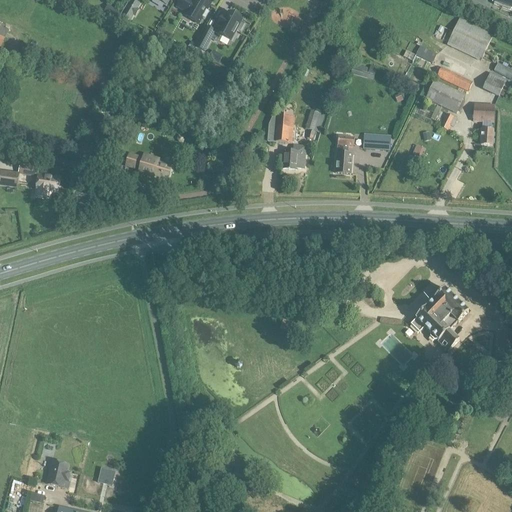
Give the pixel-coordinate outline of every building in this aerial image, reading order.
[(130,0),(124,11),(121,17),(130,22),(134,15),(136,16),(137,16),(139,12),(137,10),(141,4),(134,0),(130,0)] [(209,13),(206,12),(211,5),(203,0),(194,0),(192,3),(189,1),(190,0),(189,0),(181,0),(177,8),(186,14),(185,17),(199,25),(203,18),(205,19),(209,13)] [(491,0),(491,2),(495,3),(494,5),(502,8),(505,0),(491,0)] [(511,0),(505,0),(502,8),(502,9),(502,8),(510,11),(511,9),(511,0)] [(108,6),(105,12),(119,20),(121,17),(124,11),(121,10),(119,13),(108,6)] [(244,25),(241,23),(243,21),(229,13),(225,19),(223,18),(218,27),(221,28),(217,34),(207,28),(196,49),(204,53),(211,40),(217,43),(220,36),(231,42),(238,30),(240,32),(244,25)] [(447,46),(481,62),(494,35),(460,19),(447,46)] [(0,47),(1,48),(9,32),(0,27),(0,47)] [(165,32),(161,29),(156,37),(161,39),(165,32)] [(192,42),(188,48),(193,51),(197,45),(192,42)] [(420,47),(418,51),(416,56),(433,64),(437,55),(420,47)] [(223,57),(213,51),(209,59),(219,65),(223,57)] [(416,56),(406,51),(403,58),(413,62),(416,56)] [(511,72),(498,65),(495,72),(511,81),(511,72)] [(371,66),(370,70),(353,66),(351,75),(373,82),(378,68),(371,66)] [(437,78),(468,93),(473,83),(442,68),(437,78)] [(503,89),(506,82),(491,75),(483,91),(488,93),(493,84),(503,89)] [(223,76),(211,78),(213,86),(225,84),(223,76)] [(425,100),(456,115),(465,96),(434,81),(425,100)] [(397,103),(404,100),(402,94),(394,97),(397,103)] [(495,105),(474,104),(473,123),(482,124),(492,124),(494,125),(495,105)] [(437,107),(431,120),(434,122),(441,109),(437,107)] [(320,115),(319,115),(310,112),(305,130),(309,131),(306,139),(313,141),(315,133),(320,115)] [(446,114),(441,125),(440,128),(448,132),(454,118),(450,116),(446,114)] [(279,116),(279,119),(278,128),(286,129),(287,117),(279,116)] [(269,127),(268,143),(291,144),(293,117),(287,117),(286,129),(278,128),(279,119),(273,119),(269,127)] [(482,124),(482,130),(482,131),(481,146),(492,146),(493,131),(491,131),(492,124),(482,124)] [(363,150),(390,152),(391,137),(364,135),(363,150)] [(336,154),(337,154),(336,174),(351,176),(352,155),(348,155),(349,149),(354,149),(354,138),(338,137),(337,148),(336,154)] [(108,149),(99,146),(94,162),(104,165),(108,149)] [(299,152),(284,151),(283,171),(297,172),(299,152)] [(130,155),(126,167),(140,171),(142,171),(145,160),(144,159),(130,155)] [(408,164),(418,169),(421,161),(411,157),(408,164)] [(303,159),(303,171),(319,171),(319,160),(303,159)] [(142,171),(140,171),(139,173),(152,177),(153,176),(167,180),(171,168),(156,163),(145,160),(142,171)] [(20,169),(19,174),(20,174),(39,177),(39,174),(41,169),(21,165),(20,169)] [(20,174),(19,174),(0,171),(0,187),(18,190),(20,174)] [(39,174),(39,177),(36,198),(53,201),(53,195),(61,196),(63,178),(39,174)] [(299,185),(297,176),(287,179),(289,187),(299,185)] [(29,202),(30,188),(19,187),(19,202),(29,202)] [(73,206),(72,206),(73,208),(75,216),(76,220),(88,217),(88,214),(85,205),(85,203),(76,205),(73,206)] [(445,289),(415,320),(410,325),(418,333),(423,327),(439,342),(438,344),(448,353),(460,341),(449,331),(443,325),(451,317),(458,323),(469,313),(445,289)] [(289,320),(284,332),(294,335),(298,323),(289,320)] [(494,362),(511,363),(511,334),(497,333),(494,362)] [(476,349),(471,354),(480,362),(482,360),(483,362),(486,359),(484,357),(485,357),(476,349)] [(52,462),(47,485),(64,489),(66,482),(68,482),(71,473),(68,472),(69,466),(52,462)] [(436,481),(437,492),(447,492),(446,480),(436,481)]
